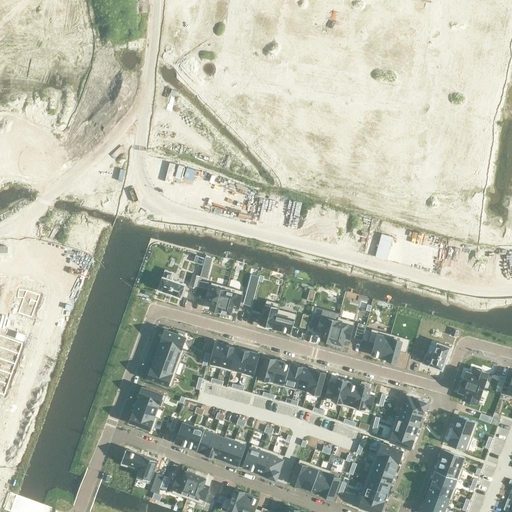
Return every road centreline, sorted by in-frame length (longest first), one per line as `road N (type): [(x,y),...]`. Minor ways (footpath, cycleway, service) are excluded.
road 1 (residential): [(511,353),(465,346),(446,387),(155,307),(111,432)]
road 2 (residential): [(424,112),(225,88),(235,0)]
road 3 (residential): [(0,270),(63,280),(0,457)]
road 4 (residential): [(111,432),(329,511)]
road 5 (residential): [(0,85),(60,105),(90,0)]
